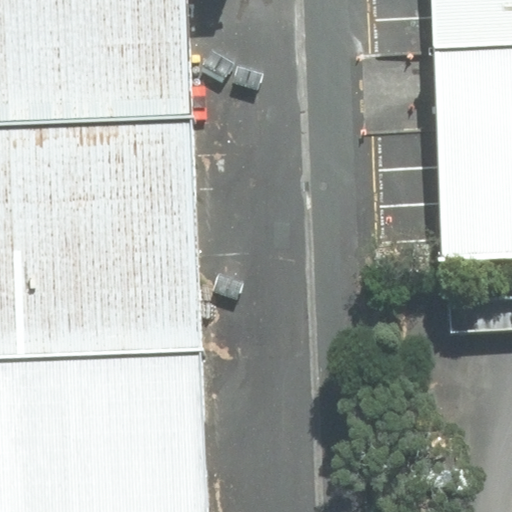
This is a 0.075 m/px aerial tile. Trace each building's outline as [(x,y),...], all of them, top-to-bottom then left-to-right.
[(173,36),(171,0),(0,0),(0,150),(177,143),(173,36)] [(511,0),(414,0),(418,64),(511,59),(511,0)] [(511,59),(418,64),(426,286),(511,282),(511,59)] [(180,244),(177,143),(0,150),(0,372),(183,364),(180,244)] [(189,511),(187,462),(183,364),(0,372),(0,511),(189,511)]
